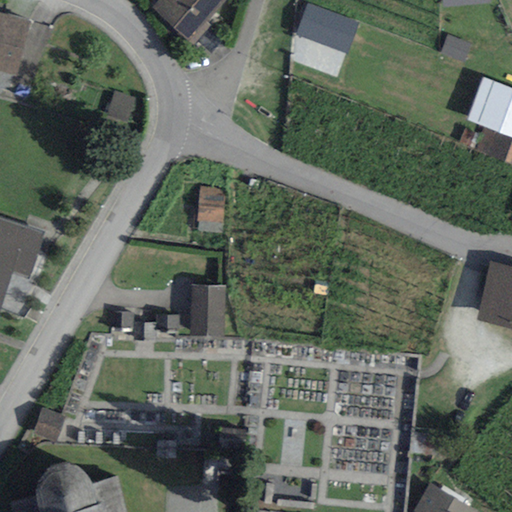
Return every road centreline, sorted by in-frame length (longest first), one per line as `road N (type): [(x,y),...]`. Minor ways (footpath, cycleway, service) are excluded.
road 1 (residential): [(168,115),(478,243),(511,249)]
road 2 (residential): [(168,115),(162,148),(0,429)]
road 3 (residential): [(168,115),(229,66),(257,0)]
road 4 (residential): [(99,0),(153,50),(168,115)]
